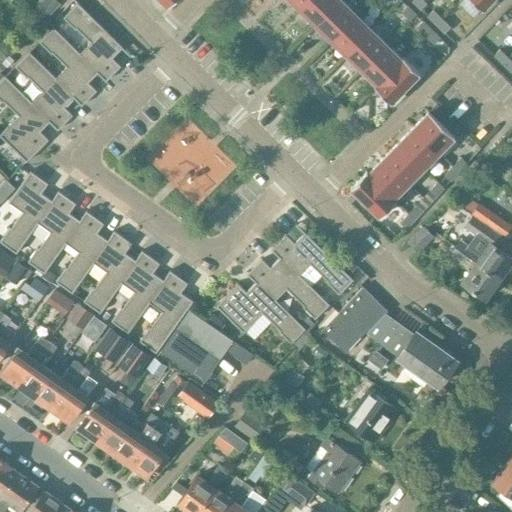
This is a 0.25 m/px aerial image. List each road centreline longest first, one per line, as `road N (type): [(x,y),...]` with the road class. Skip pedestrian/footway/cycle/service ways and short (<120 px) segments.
road 1 (residential): [(174,60),(73,159),(211,258),(294,178)]
road 2 (residential): [(511,356),(400,284),(315,199)]
road 3 (residential): [(447,66),(315,199)]
road 4 (unclassified): [(411,511),(511,370)]
road 5 (residential): [(294,178),(174,60)]
road 6 (unclassified): [(114,511),(0,426)]
